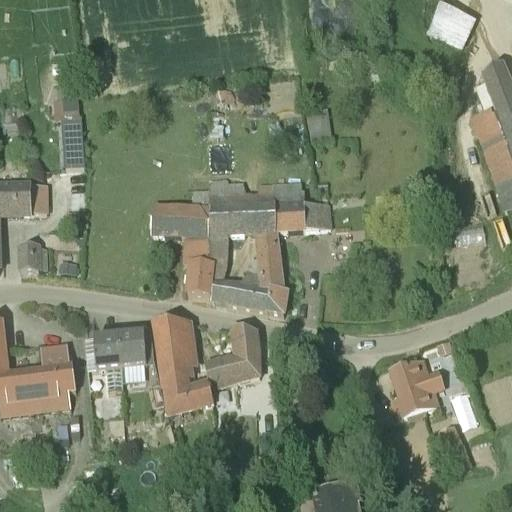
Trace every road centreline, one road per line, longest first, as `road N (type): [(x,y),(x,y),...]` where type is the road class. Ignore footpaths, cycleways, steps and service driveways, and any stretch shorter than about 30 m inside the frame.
road 1 (tertiary): [(511,299),(424,335),(363,345),(138,307),(0,295)]
road 2 (track): [(363,345),(369,434),(402,511)]
